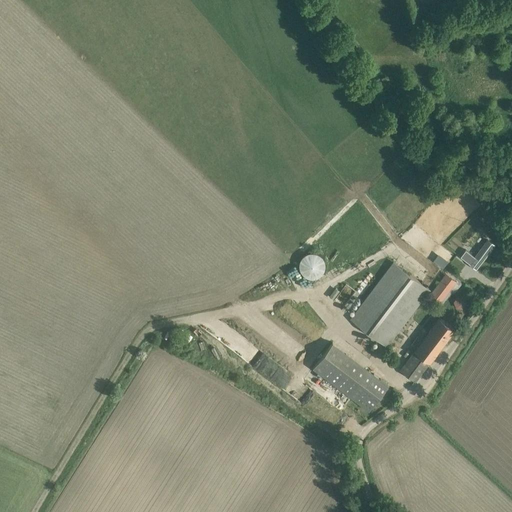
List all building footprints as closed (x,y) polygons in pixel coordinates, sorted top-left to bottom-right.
[(496,244),(487,238),(474,256),(466,249),(460,256),(469,263),(468,264),(476,270),(496,244)] [(320,254),(316,252),(312,251),(307,252),(303,254),(301,258),(299,262),(299,266),(300,270),(302,274),(306,276),(310,278),(314,278),(318,277),(321,274),(324,271),(325,266),(325,262),(323,257),(320,254)] [(429,289),(393,262),(350,318),(387,346),(429,289)] [(444,272),(431,292),(442,299),(455,280),(444,272)] [(339,291),(335,289),(330,296),(341,305),(353,290),(345,284),(339,291)] [(454,329),(446,323),(439,318),(428,332),(423,328),(411,344),(416,348),(400,370),(415,381),(454,329)] [(368,410),(388,384),(373,373),(354,399),(368,410)]
